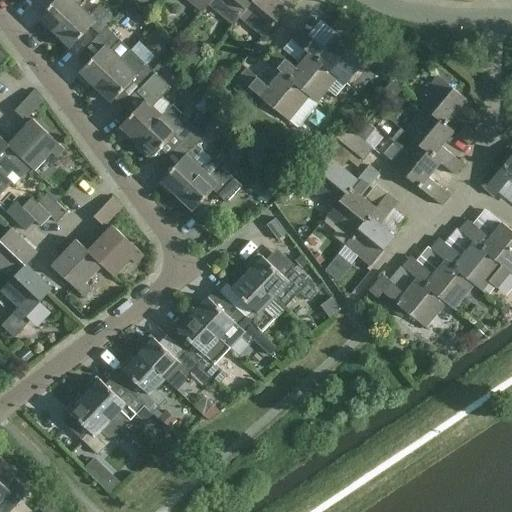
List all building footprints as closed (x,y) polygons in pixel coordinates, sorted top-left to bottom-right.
[(55,32),(81,5),(75,0),(39,0),(37,2),(38,3),(41,0),(55,0),(39,17),(55,32)] [(199,16),(209,5),(208,4),(211,0),(187,0),(201,11),(198,15),(199,16)] [(211,0),(208,4),(209,5),(232,24),(228,27),(230,29),(239,17),(252,0),(211,0)] [(252,0),(239,17),(263,37),(260,41),(261,42),(295,0),(252,0)] [(91,26),(99,33),(99,34),(107,26),(107,27),(115,18),(100,5),(91,15),(81,5),(55,32),(71,47),(91,26)] [(91,82),(96,87),(122,60),(120,58),(112,51),(122,40),(107,27),(107,26),(99,34),(99,33),(78,56),(79,57),(92,43),(99,50),(77,74),(88,85),(91,82)] [(325,50),(309,37),(303,31),(294,42),(305,51),(308,53),(309,52),(317,59),(317,60),(349,86),(346,83),(365,59),(369,62),(370,61),(337,34),(325,50)] [(140,38),(133,46),(145,58),(153,49),(140,38)] [(122,60),(96,87),(112,102),(132,81),(140,88),(141,89),(148,81),(156,73),(130,48),(120,58),(122,60)] [(276,69),(280,72),(281,71),(289,77),(288,78),(321,105),(321,104),(317,101),(328,88),(336,94),(344,84),(348,87),(349,86),(317,60),(317,59),(309,52),(308,53),(296,68),(285,58),(274,50),(266,61),(276,69)] [(289,120),(290,119),(298,126),(317,103),(320,106),(321,105),(288,78),(289,77),(281,71),(280,72),(268,87),(246,69),(237,79),(292,124),(293,123),(289,120)] [(445,125),(446,124),(466,99),(434,72),(432,73),(436,77),(417,100),(413,97),(412,98),(423,108),(424,107),(445,125)] [(170,86),(156,73),(148,81),(141,89),(140,88),(118,111),(120,112),(133,98),(141,104),(118,129),(129,139),(132,137),(137,141),(162,114),(153,105),(170,86)] [(43,101),(33,91),(15,110),(25,120),(43,101)] [(182,113),(172,104),(162,114),(137,141),(138,142),(135,145),(150,159),(173,135),(181,143),(189,135),(197,127),(182,113)] [(453,130),(446,124),(445,125),(424,107),(423,108),(404,131),(401,128),(399,129),(411,138),(432,156),(433,155),(441,161),(440,163),(454,174),(463,164),(441,145),(453,130)] [(33,119),(9,144),(23,158),(22,159),(31,167),(34,170),(51,151),(57,157),(65,149),(33,119)] [(355,133),(365,141),(375,128),(365,121),(355,133)] [(476,133),(470,128),(465,124),(457,135),(467,143),(476,133)] [(357,181),(357,180),(342,168),(348,160),(357,167),(373,149),(344,125),(335,135),(338,137),(323,155),(330,161),(304,192),(306,193),(309,189),(332,208),(333,209),(346,193),(350,188),(351,188),(357,181)] [(205,134),(197,127),(189,135),(181,143),(160,165),(161,166),(174,152),(181,159),(159,183),(170,194),(173,191),(178,195),(203,168),(204,168),(194,159),(203,148),(197,143),(205,134)] [(9,144),(6,141),(0,135),(0,193),(12,181),(6,176),(12,170),(20,178),(31,167),(22,159),(23,158),(9,144)] [(431,197),(441,206),(450,195),(428,177),(440,163),(441,161),(433,155),(432,156),(411,138),(391,162),(387,159),(386,160),(419,187),(431,197)] [(511,174),(511,153),(483,188),(489,193),(494,197),(497,193),(503,186),(502,186),(511,174)] [(204,168),(203,168),(178,195),(194,210),(214,189),(221,197),(222,198),(227,193),(238,181),(213,158),(204,168)] [(368,166),(357,180),(357,181),(351,188),(350,188),(346,193),(333,209),(332,208),(322,220),(324,221),(327,217),(351,236),(351,237),(369,216),(376,209),(375,208),(360,196),(370,185),(378,174),(368,166)] [(265,180),(256,190),(268,201),(277,192),(265,180)] [(44,190),(47,193),(54,199),(59,193),(50,184),(44,190)] [(50,216),(56,222),(67,211),(54,199),(47,193),(38,203),(37,203),(50,216)] [(351,237),(351,236),(341,248),(342,249),(346,245),(369,265),(366,269),(367,270),(394,237),(379,224),(388,213),(397,203),(386,194),(375,208),(376,209),(369,216),(351,237)] [(41,226),(50,216),(37,203),(38,203),(32,197),(22,207),(35,220),(41,226)] [(94,216),(104,226),(122,207),(112,197),(94,216)] [(25,230),(35,220),(22,207),(16,201),(6,211),(25,230)] [(478,228),(467,220),(459,230),(473,242),(474,241),(482,247),(481,248),(511,273),(511,272),(511,271),(511,269),(511,230),(502,223),(489,239),(477,229),(478,228)] [(102,265),(114,276),(131,258),(136,263),(144,255),(112,224),(88,250),(87,251),(102,265)] [(0,266),(12,278),(13,278),(26,264),(27,264),(38,252),(11,228),(0,239),(0,266)] [(295,247),(286,238),(278,247),(286,256),(295,247)] [(474,285),(485,294),(486,293),(483,290),(488,284),(496,291),(510,273),(511,274),(511,273),(481,248),(482,247),(474,241),(473,242),(461,256),(450,247),(450,246),(440,238),(431,249),(445,260),(446,259),(454,266),(453,266),(474,284),(474,285)] [(86,282),(102,265),(87,251),(88,250),(76,239),(51,265),(83,296),(91,287),(86,282)] [(263,256),(247,272),(274,297),(285,307),(300,291),(309,299),(317,291),(308,282),(291,266),(290,268),(291,268),(284,276),(263,256)] [(454,308),(474,285),(474,284),(453,266),(454,266),(446,259),(445,260),(433,275),(421,265),(421,264),(411,256),(402,267),(417,278),(425,284),(446,302),(446,303),(457,312),(458,311),(454,308)] [(52,288),(27,264),(26,264),(13,278),(12,278),(1,290),(19,307),(14,313),(22,320),(52,288)] [(265,307),(274,297),(247,272),(233,288),(253,307),(246,316),(245,316),(253,324),(261,332),(275,317),(265,307)] [(425,328),(446,303),(446,302),(425,284),(417,278),(405,293),(383,275),(369,291),(401,318),(406,312),(425,328)] [(261,332),(253,324),(245,316),(246,316),(224,295),(223,296),(236,309),(229,316),(208,296),(193,313),(230,348),(242,336),(250,344),(253,341),(261,332)] [(38,327),(54,317),(48,308),(33,317),(38,327)] [(216,364),(230,348),(193,313),(178,329),(199,348),(192,356),(191,357),(199,365),(219,383),(227,375),(216,364)] [(488,330),(485,327),(480,321),(465,335),(473,343),(488,330)] [(277,347),(261,332),(253,341),(269,356),(277,347)] [(191,357),(192,356),(169,336),(169,337),(182,350),(175,357),(154,337),(139,354),(166,379),(175,369),(186,379),(199,365),(191,357)] [(145,389),(137,397),(137,398),(145,405),(144,405),(153,413),(167,399),(156,389),(166,379),(139,354),(134,358),(131,355),(121,367),(145,389)] [(121,430),(144,405),(145,405),(137,398),(137,397),(115,376),(114,377),(128,390),(121,398),(97,376),(86,387),(89,390),(84,395),(121,430)] [(98,454),(121,430),(84,395),(82,397),(79,394),(66,408),(90,431),(83,438),(73,429),(72,430),(98,454)] [(0,510),(1,511),(9,511),(15,506),(29,491),(3,466),(2,467),(12,477),(5,484),(0,479),(0,510)]
